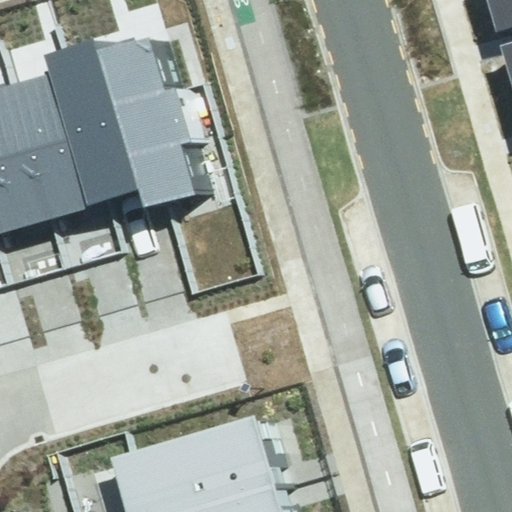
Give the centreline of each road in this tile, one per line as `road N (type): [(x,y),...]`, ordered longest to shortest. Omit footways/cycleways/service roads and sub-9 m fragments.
road 1 (residential): [(348,0),(493,511)]
road 2 (residential): [(0,419),(224,358)]
